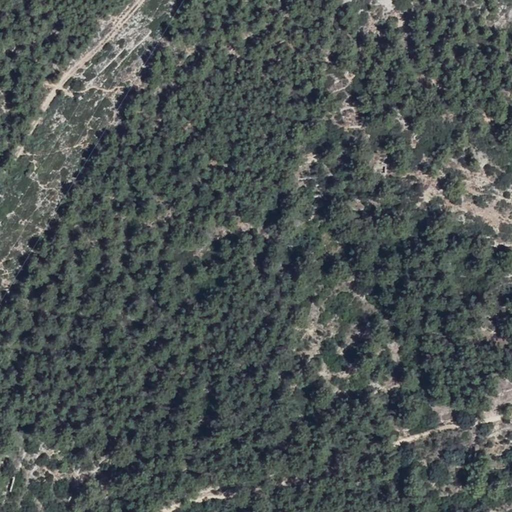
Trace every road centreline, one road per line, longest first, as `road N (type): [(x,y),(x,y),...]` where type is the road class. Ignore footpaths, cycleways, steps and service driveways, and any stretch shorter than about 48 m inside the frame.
road 1 (track): [(167,511),(175,503),(511,414)]
road 2 (track): [(0,173),(51,87),(138,0)]
